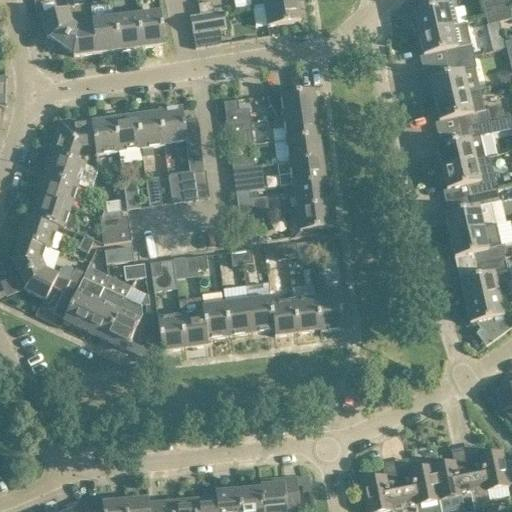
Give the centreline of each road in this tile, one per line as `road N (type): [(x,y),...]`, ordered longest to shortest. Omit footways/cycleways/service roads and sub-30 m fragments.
road 1 (residential): [(463,383),(413,234),(381,91),(376,4)]
road 2 (residential): [(28,97),(334,45),(376,4)]
road 3 (residential): [(67,479),(329,446)]
road 4 (residential): [(67,479),(0,343)]
road 5 (residential): [(329,446),(463,383)]
